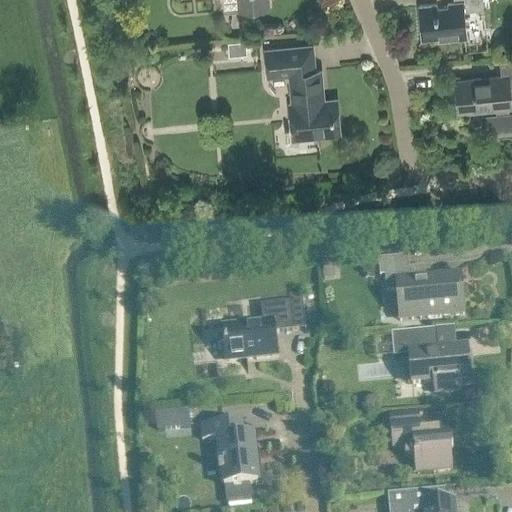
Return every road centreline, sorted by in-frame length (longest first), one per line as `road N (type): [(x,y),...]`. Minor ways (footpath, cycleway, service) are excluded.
road 1 (residential): [(359,0),(394,76),(413,170),(498,167)]
road 2 (residential): [(511,384),(498,167)]
